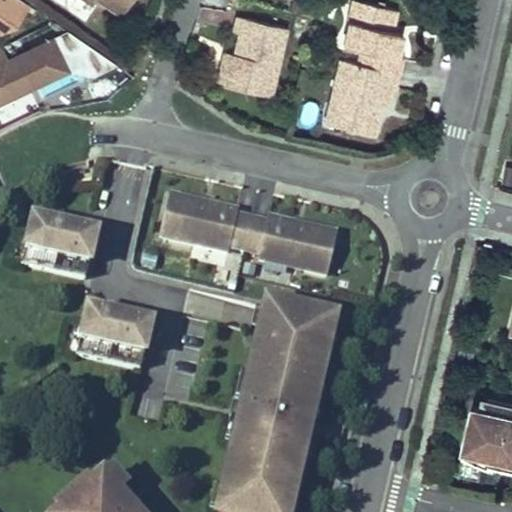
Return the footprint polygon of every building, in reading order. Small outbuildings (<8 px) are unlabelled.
[(0,0),(0,26),(18,19),(31,0),(0,0)] [(88,0),(90,1),(91,0),(101,0),(121,13),(129,0),(88,0)] [(358,61),(396,70),(400,55),(395,54),(400,31),(386,27),(387,23),(391,24),(394,7),(362,0),(357,21),(348,19),(342,44),(361,48),(358,61)] [(353,0),(348,19),(357,21),(362,0),(353,0)] [(285,26),(238,15),(234,30),(239,31),(246,33),(241,54),(234,52),(224,50),(217,82),(269,94),(285,26)] [(0,41),(0,102),(70,67),(51,31),(6,52),(0,41)] [(246,33),(239,31),(234,52),(241,54),(246,33)] [(339,57),(331,90),(338,92),(346,59),(339,57)] [(324,121),(372,132),(376,111),(372,110),(374,102),(385,104),(389,86),(393,87),(396,70),(358,61),(346,59),(338,92),(331,90),(324,121)] [(243,255),(251,223),(235,219),(236,214),(209,208),(208,213),(194,210),(195,205),(168,199),(158,241),(226,256),(228,251),(243,255)] [(208,213),(209,208),(195,205),(194,210),(208,213)] [(96,230),(76,225),(77,223),(52,217),(50,226),(94,236),(96,230)] [(326,279),(336,237),(308,231),(307,236),(293,233),(294,228),(267,221),(266,226),(251,223),(243,255),(259,259),(258,263),(326,279)] [(84,281),(94,236),(50,226),(29,222),(20,267),(84,281)] [(307,236),(308,231),(294,228),(293,233),(307,236)] [(287,511),(289,507),(292,507),(303,461),(306,462),(311,438),(305,437),(289,433),(293,416),(309,420),(315,422),(321,394),(318,394),(328,347),(325,346),(330,325),(330,322),(265,307),(264,310),(259,331),(256,331),(246,377),(242,376),(236,404),(239,404),(236,420),(239,421),(234,444),(231,443),(220,490),(224,491),(219,511),(218,511),(287,511)] [(150,320),(132,316),(132,314),(107,308),(105,317),(149,327),(150,320)] [(259,331),(264,310),(255,308),(250,329),(256,331),(259,331)] [(149,327),(105,317),(85,313),(75,357),(139,372),(149,327)] [(335,349),(339,327),(330,325),(325,346),(328,347),(335,349)] [(511,403),(486,398),(484,405),(511,411),(511,403)] [(511,468),(511,411),(484,405),(476,403),(464,455),(487,465),(490,466),(491,464),(511,468)] [(307,428),(309,420),(293,416),(289,433),(305,437),(307,428)] [(126,511),(98,480),(88,489),(84,485),(53,511),(126,511)] [(219,511),(224,491),(220,490),(214,489),(209,510),(219,511)]
